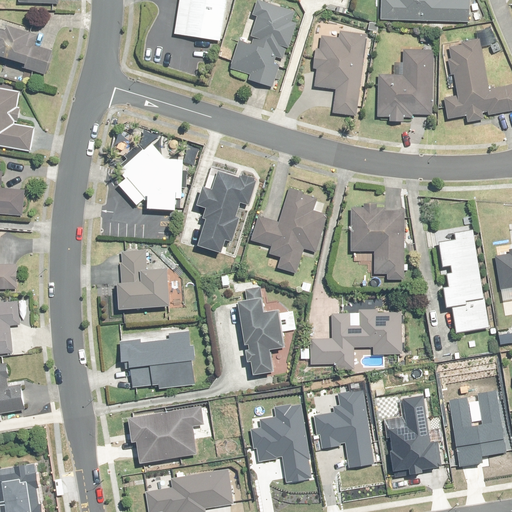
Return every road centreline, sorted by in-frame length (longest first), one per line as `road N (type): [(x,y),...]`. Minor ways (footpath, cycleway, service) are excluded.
road 1 (tertiary): [(95,81),(67,228),(67,316),(92,511)]
road 2 (residential): [(511,160),(384,166),(95,81)]
